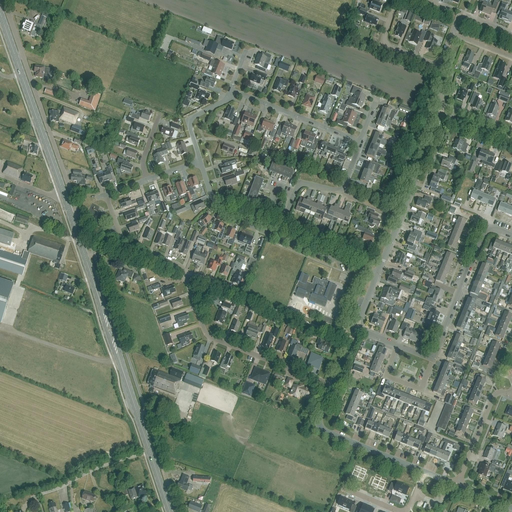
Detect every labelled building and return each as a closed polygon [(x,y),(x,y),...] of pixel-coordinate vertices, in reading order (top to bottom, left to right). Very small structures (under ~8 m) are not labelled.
[(383,5),(375,2),(375,0),(368,0),(368,1),(372,2),(369,9),(379,13),(383,5)] [(484,0),(480,0),(480,2),(483,4),(480,11),(485,14),(489,4),(490,2),(484,0)] [(491,5),(489,4),(485,14),(490,16),(491,13),(495,14),(499,3),(493,0),(491,5)] [(502,20),(504,21),(508,11),(505,10),(507,4),(502,2),(497,15),(500,16),(499,19),(502,20)] [(367,10),(361,8),(358,14),(365,17),(367,10)] [(408,12),(404,20),(411,23),(414,14),(408,12)] [(376,26),(378,20),(375,18),(368,15),(365,22),(372,25),(376,26)] [(44,27),(47,19),(41,16),(38,25),(44,27)] [(37,25),(25,20),(21,31),(30,34),(30,35),(34,37),(36,32),(32,31),(34,26),(36,26),(37,25)] [(395,36),(401,39),(403,32),(404,32),(406,27),(399,24),(395,33),(396,33),(395,36)] [(408,33),(406,40),(409,41),(409,42),(417,45),(420,38),(423,39),(426,33),(422,31),(421,34),(413,31),(412,35),(408,33)] [(432,40),(434,36),(428,34),(425,41),(429,43),(426,49),(433,51),(437,42),(432,40)] [(200,46),(202,43),(188,37),(187,40),(200,46)] [(221,46),(231,50),(234,43),(220,38),(218,45),(221,46)] [(214,55),(218,45),(209,41),(205,51),(214,55)] [(466,55),(463,62),(470,65),(473,58),(472,58),(474,54),(468,52),(467,55),(466,55)] [(212,57),(203,53),(201,58),(210,62),(212,57)] [(271,56),(265,54),(264,57),(258,54),(256,60),(269,65),(271,59),(270,59),(271,56)] [(482,65),(478,64),(476,71),(480,73),(481,73),(483,69),(488,72),(491,64),(493,63),(492,61),(491,59),(489,60),(485,58),(482,65)] [(209,66),(213,67),(222,71),(224,65),(211,60),(209,66)] [(266,70),(269,65),(256,60),(254,65),(260,67),(259,70),(265,72),(266,70)] [(278,68),(287,72),(290,66),(280,62),(278,68)] [(504,70),(503,69),(505,64),(500,62),(499,66),(498,65),(493,78),(500,80),(501,78),(504,70)] [(468,72),(467,75),(473,77),(474,75),(477,67),(472,65),(469,73),(468,72)] [(36,66),(34,73),(36,73),(35,77),(43,78),(48,79),(50,69),(45,68),(36,66)] [(222,71),(213,67),(211,72),(206,70),(204,74),(212,77),(213,74),(220,77),(222,71)] [(259,84),(263,85),(265,79),(267,76),(258,72),(257,76),(252,74),(250,81),(259,84)] [(314,82),(322,85),(325,80),(324,79),(326,76),(318,73),(317,76),(316,76),(314,82)] [(209,86),(213,88),(216,81),(207,78),(205,83),(202,82),(200,86),(208,89),(209,86)] [(506,80),(501,78),(500,80),(497,86),(503,88),(506,80)] [(276,84),(274,90),(279,92),(281,89),(282,89),(283,86),(286,87),(289,81),(284,79),(283,82),(277,79),(275,84),(276,84)] [(299,86),(296,85),(295,88),(291,86),(288,96),(294,98),(295,95),(298,97),(301,90),(298,89),(299,86)] [(332,96),(338,98),(342,89),(335,87),(332,96)] [(355,95),(353,98),(363,102),(365,96),(359,94),(360,90),(361,90),(362,90),(354,87),(351,93),(355,95)] [(466,96),(467,92),(460,89),(457,96),(458,96),(456,99),(462,102),(465,96),(466,96)] [(194,98),(200,101),(201,98),(204,99),(208,100),(210,95),(206,93),(200,90),(199,93),(197,92),(194,98)] [(477,99),(479,95),(474,93),(471,99),(474,100),(471,108),(478,110),(482,101),(477,99)] [(314,98),(307,95),(304,101),(302,105),(306,106),(310,108),(314,98)] [(509,98),(500,95),(498,100),(507,104),(509,98)] [(329,97),(325,96),(324,99),(323,99),(322,104),(319,111),(327,114),(331,102),(328,101),(329,97)] [(354,105),(361,108),(363,102),(353,98),(350,97),(348,102),(347,102),(346,105),(353,108),(354,105)] [(90,103),(83,100),(81,106),(96,112),(98,106),(90,103)] [(490,116),(491,117),(493,116),(495,117),(499,107),(491,105),(487,114),(490,115),(490,116)] [(385,106),(384,109),(383,108),(381,114),(388,117),(393,119),(395,113),(391,111),(392,108),(385,106)] [(411,115),(413,110),(400,106),(398,110),(403,112),(403,111),(406,112),(406,113),(411,115)] [(81,128),(74,125),(79,113),(63,107),(60,116),(58,115),(58,111),(50,111),(50,122),(56,121),(56,122),(59,122),(59,119),(61,120),(73,125),(71,131),(79,134),(81,128)] [(227,112),(226,111),(223,119),(231,121),(233,121),(231,125),(235,126),(238,119),(234,118),(232,118),(233,117),(232,117),(234,110),(229,108),(227,112)] [(138,121),(140,118),(148,121),(151,115),(148,114),(149,112),(148,111),(147,111),(146,111),(145,112),(143,112),(142,114),(137,112),(136,115),(132,113),(130,118),(138,121)] [(347,111),(345,116),(354,120),(356,114),(347,111)] [(241,122),(247,125),(251,115),(245,112),(241,122)] [(393,119),(388,117),(381,114),(378,120),(391,124),(393,119)] [(257,117),(251,115),(247,125),(253,127),(257,117)] [(352,126),(354,120),(345,116),(343,122),(337,120),(336,123),(343,126),(344,123),(352,126)] [(263,129),(266,130),(270,122),(264,120),(262,127),(259,125),(257,131),(260,132),(262,131),(263,129)] [(390,127),(391,124),(378,120),(376,125),(384,128),(385,125),(390,127)] [(275,124),(270,122),(266,130),(271,132),(270,136),(273,137),(275,132),(272,131),(275,124)] [(130,131),(137,133),(137,131),(142,133),(144,126),(135,123),(134,126),(133,125),(131,131),(130,131)] [(281,133),(287,135),(291,125),(285,123),(283,130),(279,128),(276,135),(280,137),(281,133)] [(233,136),(237,138),(241,127),(237,125),(233,136)] [(291,125),(287,135),(293,138),(297,128),(291,125)] [(164,134),(164,135),(172,138),(175,139),(178,132),(174,131),(170,129),(169,130),(163,127),(161,133),(164,134)] [(243,138),(251,141),(253,134),(245,131),(243,138)] [(301,144),(300,146),(305,148),(305,146),(307,142),(307,143),(311,133),(305,131),(302,140),(302,141),(301,144)] [(126,135),(128,136),(126,142),(137,146),(140,140),(133,138),(134,135),(127,132),(126,135)] [(307,143),(305,148),(314,151),(317,143),(314,141),(316,135),(311,133),(307,143)] [(375,133),(373,140),(385,144),(386,141),(382,139),(383,136),(375,133)] [(393,146),(396,138),(390,136),(387,144),(393,146)] [(465,153),(468,145),(465,144),(466,141),(459,138),(458,141),(456,140),(453,148),(459,151),(460,151),(462,151),(461,152),(465,153)] [(69,150),(71,147),(77,150),(79,146),(69,142),(69,143),(64,141),(61,147),(69,150)] [(320,155),(323,156),(328,144),(322,142),(319,150),(322,151),(320,155)] [(184,143),(177,145),(178,149),(179,149),(180,151),(177,152),(178,155),(181,155),(187,153),(184,143)] [(234,148),(224,144),(221,150),(228,153),(227,154),(231,155),(234,148)] [(333,146),(328,144),(323,156),(326,157),(327,153),(330,155),(333,146)] [(378,151),(379,148),(371,144),(369,150),(381,155),(385,157),(387,153),(382,151),(382,152),(378,151)] [(37,155),(38,147),(30,146),(29,153),(37,155)] [(95,152),(94,150),(93,146),(85,149),(87,155),(95,152)] [(339,148),(333,146),(330,155),(333,156),(332,160),(334,161),(339,149),(339,148)] [(158,154),(154,156),(157,165),(163,163),(161,156),(168,154),(165,148),(158,151),(157,151),(158,154)] [(254,158),(257,150),(250,148),(248,155),(254,158)] [(339,148),(339,149),(334,161),(337,162),(338,158),(342,159),(345,151),(339,148)] [(137,152),(128,149),(126,156),(135,159),(137,152)] [(380,158),(381,155),(369,150),(366,156),(374,159),(375,156),(380,158)] [(483,164),(488,152),(486,151),(486,152),(481,150),(477,159),(482,161),(481,164),(483,164)] [(490,152),(488,152),(483,164),(494,168),(495,165),(491,164),(494,155),(490,153),(490,152)] [(440,165),(452,170),(456,159),(449,156),(448,160),(443,158),(440,165)] [(118,162),(119,163),(121,166),(119,167),(122,172),(125,171),(130,173),(132,166),(129,165),(130,162),(119,158),(118,161),(118,162)] [(220,167),(222,174),(232,171),(231,166),(236,165),(234,159),(223,162),(224,166),(220,167)] [(310,165),(309,168),(313,170),(316,171),(318,166),(315,164),(316,162),(312,160),(310,165)] [(476,163),(471,161),(467,171),(472,173),(476,163)] [(499,161),(495,171),(500,173),(504,163),(499,161)] [(23,175),(20,174),(23,168),(7,162),(7,164),(5,170),(4,169),(3,173),(18,179),(21,180),(21,181),(25,182),(30,183),(33,177),(24,173),(23,175)] [(366,164),(364,170),(372,173),(376,174),(379,169),(380,166),(370,162),(369,165),(366,164)] [(271,176),(273,177),(278,165),(272,163),(269,171),(272,173),(271,176)] [(509,181),(511,174),(508,172),(511,165),(505,163),(502,172),(508,174),(506,180),(509,181)] [(108,169),(106,170),(107,172),(103,174),(106,182),(112,180),(110,174),(113,173),(110,165),(107,166),(108,169)] [(279,175),(283,167),(278,165),(273,177),(275,178),(277,174),(279,175)] [(288,169),(283,167),(279,175),(283,177),(281,181),(284,181),(288,169)] [(101,184),(106,182),(103,174),(100,175),(99,172),(97,173),(95,169),(92,170),(94,176),(97,175),(101,184)] [(294,172),(288,169),(284,181),(286,182),(287,179),(290,180),(294,172)] [(372,173),(364,170),(362,175),(374,180),(375,177),(371,176),(372,173)] [(82,172),(73,171),(73,176),(71,176),(71,181),(76,182),(76,184),(80,184),(79,185),(85,186),(85,181),(85,176),(81,175),(82,172)] [(433,177),(431,180),(438,183),(440,180),(443,181),(445,175),(438,172),(436,175),(434,174),(433,177)] [(373,183),(374,180),(362,175),(360,181),(368,184),(369,181),(373,183)] [(232,185),(237,184),(235,176),(224,179),(226,186),(232,184),(232,185)] [(189,179),(191,186),(188,188),(191,196),(195,195),(193,190),(196,189),(195,187),(198,185),(195,177),(189,179)] [(253,182),(264,186),(265,187),(266,185),(263,183),(264,180),(256,177),(253,182)] [(437,187),(438,183),(431,180),(429,186),(431,187),(430,191),(439,194),(442,188),(437,187)] [(188,203),(192,202),(189,192),(186,193),(185,190),(182,182),(176,184),(180,196),(185,194),(188,203)] [(251,188),(259,190),(260,191),(261,188),(265,189),(265,187),(264,186),(253,182),(251,188)] [(172,192),(170,186),(163,189),(166,197),(170,196),(172,201),(177,199),(174,191),(172,192)] [(260,191),(259,190),(251,188),(249,193),(261,198),(262,195),(258,194),(260,191)] [(470,198),(476,201),(479,193),(480,191),(477,190),(476,192),(473,191),(470,198)] [(160,200),(157,191),(151,193),(154,202),(160,200)] [(154,202),(151,193),(146,195),(150,206),(155,205),(154,202)] [(260,200),(261,198),(249,193),(247,198),(255,202),(257,198),(260,200)] [(484,195),(479,193),(476,201),(481,203),(484,195)] [(440,199),(450,203),(452,198),(442,194),(440,199)] [(487,205),(490,197),(491,195),(488,194),(487,196),(484,195),(481,203),(487,205)] [(430,205),(432,199),(425,196),(423,200),(419,198),(416,205),(424,209),(426,204),(430,205)] [(306,201),(303,200),(300,198),(296,210),(304,213),(310,198),(308,197),(306,201)] [(490,197),(487,205),(492,207),(495,199),(490,197)] [(306,210),(310,212),(314,204),(311,203),(312,199),(310,198),(304,213),(304,214),(306,210)] [(132,205),(136,203),(136,201),(131,203),(130,199),(120,202),(122,209),(132,205)] [(196,211),(205,207),(202,201),(194,205),(196,211)] [(316,205),(314,204),(310,212),(315,214),(320,202),(318,201),(316,205)] [(322,203),(320,202),(315,214),(314,218),(322,221),(324,215),(327,208),(324,206),(324,208),(321,207),(322,203)] [(344,212),(341,211),(338,219),(343,221),(350,203),(347,202),(344,212)] [(497,211),(503,213),(506,206),(507,203),(504,202),(503,204),(500,203),(497,211)] [(348,214),(352,204),(350,203),(343,221),(348,223),(351,215),(348,214)] [(507,203),(506,206),(503,213),(508,215),(511,208),(508,206),(509,204),(507,203)] [(327,207),(327,208),(324,215),(327,216),(327,215),(332,217),(337,205),(335,204),(334,208),(331,207),(330,208),(327,207)] [(338,219),(341,211),(338,210),(340,206),(337,205),(332,217),(331,220),(336,222),(338,219)] [(175,211),(177,215),(182,213),(181,212),(186,210),(184,207),(175,211)] [(138,216),(138,213),(137,213),(136,210),(125,214),(127,221),(138,217),(138,216)] [(364,216),(368,218),(371,219),(369,223),(369,225),(370,226),(372,227),(373,227),(374,225),(378,227),(380,221),(377,219),(379,216),(367,210),(364,216)] [(417,216),(412,214),(410,221),(418,224),(420,220),(423,221),(426,215),(418,212),(417,216)] [(199,219),(200,220),(205,225),(211,219),(206,214),(203,217),(202,216),(199,219)] [(17,215),(15,221),(27,225),(29,219),(17,215)] [(464,227),(466,221),(454,216),(453,219),(457,220),(456,224),(464,227)] [(211,229),(220,233),(217,239),(221,240),(224,232),(221,231),(223,225),(217,222),(215,225),(213,224),(211,229)] [(452,222),(451,224),(455,226),(454,229),(461,232),(464,227),(456,224),(452,222)] [(128,226),(130,233),(139,229),(137,223),(128,226)] [(356,230),(365,233),(362,239),(371,243),(374,237),(368,234),(369,230),(358,226),(356,230)] [(236,238),(233,237),(235,231),(229,228),(226,237),(230,238),(229,240),(228,239),(226,244),(232,246),(236,238)] [(454,229),(450,228),(449,230),(453,232),(452,235),(459,238),(461,232),(454,229)] [(14,234),(0,229),(0,242),(10,246),(14,234)] [(153,232),(147,229),(143,238),(150,241),(153,232)] [(408,239),(415,241),(418,243),(422,233),(414,230),(413,233),(410,232),(408,239)] [(174,249),(180,252),(185,240),(181,238),(180,237),(181,233),(178,231),(175,239),(178,240),(174,249)] [(438,235),(434,234),(428,231),(426,235),(430,236),(429,238),(436,240),(438,235)] [(239,241),(247,245),(244,252),(250,254),(254,246),(250,244),(253,238),(242,233),(239,241)] [(452,235),(447,233),(447,235),(451,237),(450,240),(457,243),(459,238),(452,235)] [(165,237),(159,234),(155,244),(161,246),(162,244),(165,237)] [(165,237),(162,244),(168,247),(172,238),(166,235),(165,237)] [(22,258),(0,250),(0,267),(23,275),(28,260),(27,260),(29,253),(54,261),(53,263),(56,264),(54,268),(59,270),(60,265),(59,265),(65,246),(33,236),(28,253),(24,251),(22,258)] [(196,243),(204,246),(206,239),(199,236),(196,243)] [(415,241),(408,239),(406,245),(408,246),(407,249),(415,252),(417,246),(413,245),(415,241)] [(444,241),(449,243),(447,246),(455,249),(457,243),(450,240),(445,239),(444,241)] [(185,240),(180,252),(180,253),(186,256),(191,244),(185,241),(185,240)] [(495,249),(498,250),(502,243),(495,240),(494,244),(491,243),(488,250),(491,251),(490,255),(492,255),(493,252),(494,252),(495,249)] [(501,251),(504,253),(507,245),(502,243),(498,250),(496,257),(498,258),(500,254),(501,251)] [(504,260),(505,256),(506,256),(507,254),(510,255),(511,250),(511,246),(507,245),(504,253),(502,259),(504,260)] [(192,260),(198,262),(201,254),(198,253),(199,249),(197,248),(192,260)] [(446,255),(444,258),(452,261),(454,256),(442,251),(441,254),(446,255)] [(208,253),(206,252),(204,255),(201,254),(198,262),(203,265),(208,253)] [(409,260),(410,258),(398,253),(396,259),(404,262),(406,258),(409,260)] [(215,262),(211,261),(208,269),(214,272),(217,266),(219,267),(223,258),(217,256),(215,262)] [(450,267),(452,261),(444,258),(440,257),(439,259),(443,261),(442,264),(450,267)] [(243,275),(239,273),(244,261),(237,259),(232,271),(236,272),(231,283),(233,283),(233,284),(235,285),(235,284),(239,286),(240,282),(241,282),(242,278),(243,275)] [(403,265),(404,262),(396,259),(394,264),(406,268),(407,266),(403,265)] [(437,265),(441,266),(440,270),(447,273),(450,267),(442,264),(438,262),(437,265)] [(482,264),(479,270),(487,273),(490,274),(491,272),(492,268),(482,264)] [(226,276),(230,268),(223,265),(220,274),(226,276)] [(445,279),(447,273),(440,270),(436,268),(435,270),(439,272),(438,275),(437,276),(445,279)] [(124,283),(127,277),(131,278),(133,273),(127,270),(126,273),(119,271),(117,276),(116,276),(114,280),(119,281),(124,283)] [(391,276),(399,279),(399,280),(401,280),(404,274),(394,270),(391,276)] [(479,270),(477,276),(485,279),(487,273),(479,270)] [(433,273),(432,276),(437,278),(435,281),(443,284),(445,279),(437,276),(438,275),(433,273)] [(66,282),(68,276),(61,274),(59,280),(66,282)] [(330,284),(330,282),(322,279),(322,281),(314,278),(313,282),(312,284),(306,282),(309,277),(301,274),(297,286),(296,285),(294,292),(296,293),(295,296),(303,299),(304,298),(310,300),(309,301),(325,308),(327,301),(330,302),(336,286),(330,284)] [(389,275),(387,282),(395,285),(398,279),(399,280),(399,279),(391,276),(389,275)] [(475,282),(482,285),(485,286),(489,287),(490,285),(486,284),(486,283),(483,282),(485,279),(477,276),(475,282)] [(0,280),(0,321),(1,322),(13,285),(0,280)] [(472,287),(480,291),(486,293),(487,291),(484,289),(481,288),(482,285),(475,282),(472,287)] [(62,284),(61,287),(65,289),(64,292),(72,295),(74,289),(62,284)] [(399,289),(408,293),(410,289),(401,285),(399,289)] [(169,287),(161,290),(164,297),(171,295),(171,294),(175,292),(173,286),(169,288),(169,287)] [(390,286),(389,289),(385,287),(382,293),(392,296),(393,294),(399,296),(401,291),(390,286)] [(436,289),(437,288),(432,286),(431,289),(435,291),(433,295),(442,299),(444,292),(436,289)] [(479,293),(480,291),(472,287),(470,293),(478,296),(477,298),(485,302),(487,297),(479,293)] [(392,296),(382,293),(380,298),(386,301),(385,304),(393,307),(395,301),(394,300),(395,298),(392,296)] [(439,305),(442,299),(433,295),(431,299),(427,298),(425,303),(434,307),(435,303),(439,305)] [(468,298),(465,304),(473,308),(476,309),(477,306),(474,305),(475,301),(468,298)] [(173,308),(182,305),(180,299),(171,302),(173,308)] [(379,302),(376,308),(379,309),(378,311),(381,312),(384,305),(379,302)] [(463,311),(470,314),(473,315),(477,316),(478,314),(474,312),(472,311),(473,308),(465,304),(463,311)] [(430,312),(428,316),(437,320),(439,313),(435,312),(436,308),(428,305),(426,310),(430,312)] [(242,308),(237,306),(233,315),(238,317),(242,308)] [(217,316),(215,322),(221,324),(223,321),(227,312),(219,309),(217,316)] [(415,311),(409,309),(405,318),(412,321),(415,311)] [(471,320),(475,322),(475,320),(472,318),(472,317),(469,316),(470,314),(463,311),(461,316),(468,319),(471,320)] [(503,315),(502,319),(510,322),(511,315),(503,311),(503,312),(502,312),(501,314),(503,315)] [(370,324),(377,326),(380,317),(377,316),(377,314),(375,313),(370,324)] [(183,314),(175,317),(179,328),(184,326),(183,325),(187,323),(186,320),(189,319),(187,314),(183,315),(183,314)] [(170,319),(169,315),(159,318),(161,324),(167,322),(166,320),(170,319)] [(422,319),(421,322),(426,324),(426,323),(434,326),(437,320),(428,316),(426,321),(422,319)] [(466,325),(472,328),(474,325),(470,323),(470,324),(467,322),(468,319),(461,316),(458,322),(466,325)] [(380,317),(377,326),(382,328),(385,319),(380,317)] [(507,327),(510,322),(502,319),(500,324),(507,327)] [(236,333),(240,323),(234,321),(230,330),(236,333)] [(388,331),(395,333),(399,324),(392,321),(388,331)] [(458,322),(456,328),(465,331),(464,334),(472,337),(472,335),(470,334),(471,331),(467,330),(467,329),(465,328),(466,325),(458,322)] [(403,337),(409,340),(413,331),(409,329),(410,325),(403,323),(400,330),(405,332),(403,337)] [(505,333),(507,327),(500,324),(498,323),(497,326),(499,326),(497,330),(505,333)] [(245,336),(250,338),(255,327),(248,324),(246,329),(248,330),(245,336)] [(260,329),(255,327),(250,338),(255,340),(259,332),(260,329)] [(271,344),(274,337),(276,338),(279,330),(274,328),(271,335),(266,333),(264,339),(265,339),(263,345),(269,348),(270,344),(271,344)] [(503,339),(505,333),(497,330),(495,329),(494,331),(495,332),(496,332),(496,334),(495,336),(503,339)] [(413,331),(409,340),(416,342),(418,338),(423,340),(426,333),(418,330),(417,333),(413,331)] [(189,341),(189,340),(193,339),(191,333),(184,335),(178,337),(182,347),(189,345),(190,343),(189,341)] [(173,344),(169,334),(163,336),(166,346),(173,344)] [(456,335),(454,341),(461,344),(464,345),(468,346),(469,344),(465,343),(465,342),(463,341),(464,338),(456,335)] [(325,339),(319,337),(317,343),(319,344),(318,349),(328,353),(331,345),(323,342),(325,339)] [(500,345),(492,342),(493,340),(485,337),(484,340),(488,341),(487,343),(491,345),(490,348),(498,351),(500,345)] [(472,338),(469,345),(475,347),(478,340),(472,338)] [(276,349),(277,349),(276,351),(281,353),(282,351),(286,342),(280,340),(276,349)] [(463,348),(460,347),(461,344),(454,341),(452,346),(459,350),(462,351),(465,352),(466,350),(463,349),(463,348)] [(378,343),(374,353),(377,354),(384,357),(387,351),(384,350),(385,346),(378,343)] [(294,358),(297,350),(300,351),(302,346),(297,344),(296,347),(292,346),(288,355),(294,358)] [(197,360),(200,361),(205,348),(198,346),(197,349),(196,349),(194,352),(195,353),(194,356),(198,357),(197,360)] [(458,352),(459,350),(452,346),(449,352),(457,355),(460,356),(459,357),(463,358),(464,356),(460,355),(461,353),(458,352)] [(495,357),(498,351),(490,348),(488,347),(487,350),(489,350),(488,354),(495,357)] [(221,354),(214,352),(211,361),(217,363),(221,354)] [(455,359),(457,355),(449,352),(447,358),(455,362),(455,364),(461,366),(463,361),(455,359)] [(493,363),(495,357),(488,354),(487,354),(484,353),(483,355),(486,356),(485,360),(493,363)] [(312,354),(307,365),(308,365),(309,364),(311,365),(310,366),(317,369),(318,369),(322,360),(321,359),(322,359),(321,358),(312,354)] [(374,360),(382,363),(384,357),(377,354),(374,360)] [(220,367),(219,370),(224,372),(225,369),(227,366),(230,368),(234,358),(227,356),(226,360),(223,359),(220,367)] [(372,366),(380,369),(382,363),(374,360),(368,357),(367,359),(374,362),(372,366)] [(482,362),(484,362),(483,366),(490,369),(493,363),(485,360),(483,359),(482,362)] [(372,366),(365,363),(364,366),(371,369),(370,371),(377,374),(380,369),(372,366)] [(445,363),(442,369),(450,372),(453,373),(454,371),(454,370),(451,369),(452,366),(445,363)] [(201,368),(192,364),(189,372),(198,375),(201,368)] [(364,367),(355,364),(353,370),(362,374),(364,367)] [(454,368),(457,369),(456,371),(463,374),(465,369),(456,365),(454,368)] [(172,369),(170,375),(180,379),(183,373),(172,369)] [(251,379),(258,381),(265,384),(269,374),(255,369),(251,379)] [(442,369),(440,375),(448,378),(450,379),(454,381),(455,378),(451,377),(451,376),(449,375),(450,372),(442,369)] [(149,388),(151,388),(153,389),(154,387),(175,395),(181,380),(158,371),(158,372),(153,370),(147,384),(150,385),(149,388)] [(184,383),(202,389),(205,380),(188,373),(184,383)] [(477,381),(475,384),(483,387),(486,381),(484,381),(486,377),(479,374),(476,375),(474,380),(477,381)] [(446,381),(448,378),(440,375),(438,381),(445,384),(448,385),(451,386),(452,386),(454,387),(455,385),(449,383),(449,382),(446,381)] [(312,395),(309,394),(311,390),(306,388),(306,390),(293,385),(292,385),(293,381),(288,379),(285,386),(290,388),(291,387),(292,388),(290,395),(294,397),(294,396),(299,398),(300,396),(310,399),(312,395)] [(438,381),(435,386),(443,389),(449,392),(450,390),(447,388),(444,387),(445,384),(438,381)] [(246,383),(243,392),(250,395),(254,386),(246,383)] [(481,393),(483,387),(475,384),(473,383),(472,385),(474,386),(473,390),(481,393)] [(385,395),(388,397),(391,389),(385,387),(384,388),(380,386),(376,394),(377,396),(383,398),(385,395)] [(440,395),(443,389),(435,386),(433,392),(440,395)] [(393,399),(394,399),(397,391),(391,389),(388,397),(386,399),(385,403),(387,404),(389,400),(390,398),(393,399)] [(472,392),(471,396),(478,399),(481,393),(473,390),(471,389),(470,391),(472,392)] [(355,391),(352,397),(360,400),(362,401),(363,398),(361,397),(363,394),(355,391)] [(393,407),(395,403),(396,400),(399,401),(403,394),(397,391),(394,399),(393,399),(392,402),(391,406),(393,407)] [(402,402),(405,404),(408,396),(403,394),(399,401),(396,408),(399,409),(400,405),(402,402)] [(455,398),(447,395),(444,403),(451,405),(455,398)] [(404,406),(402,410),(405,411),(406,407),(407,408),(408,405),(411,406),(414,399),(408,396),(405,404),(404,406)] [(471,396),(468,402),(476,405),(478,399),(471,396)] [(358,406),(362,407),(363,405),(359,403),(360,400),(352,397),(350,403),(358,406)] [(417,408),(417,409),(420,401),(414,399),(411,406),(410,409),(408,413),(410,414),(412,410),(413,407),(417,408)] [(423,411),(426,403),(420,401),(417,409),(417,408),(416,411),(414,415),(416,416),(418,412),(419,409),(423,411)] [(356,409),(358,406),(350,403),(348,408),(355,412),(358,412),(359,410),(356,409)] [(424,415),(425,412),(429,413),(432,406),(426,403),(423,411),(420,417),(422,418),(424,415)] [(464,411),(463,414),(471,417),(473,411),(469,409),(470,407),(464,404),(461,410),(464,411)] [(348,408),(345,414),(356,419),(357,416),(354,415),(355,412),(348,408)] [(371,408),(368,414),(372,416),(374,412),(378,413),(379,411),(374,409),(371,408)] [(471,417),(463,414),(461,420),(469,423),(471,417)] [(375,421),(372,420),(371,422),(368,421),(365,429),(370,431),(374,423),(375,421)] [(458,426),(466,429),(469,423),(461,420),(460,422),(458,426)] [(377,425),(374,423),(370,431),(376,434),(380,426),(381,423),(378,422),(377,425)] [(382,436),(386,428),(387,425),(384,423),(383,427),(380,426),(376,434),(382,436)] [(506,432),(507,428),(498,424),(494,435),(501,438),(504,431),(506,432)] [(457,428),(456,432),(464,435),(466,429),(458,426),(456,425),(455,427),(457,428)] [(388,438),(392,431),(392,429),(389,428),(389,430),(386,428),(382,436),(388,438)] [(394,441),(400,443),(403,435),(403,434),(401,433),(401,434),(400,434),(397,433),(394,441)] [(410,436),(410,435),(407,434),(407,435),(406,437),(403,435),(400,443),(406,446),(409,438),(410,436)] [(418,441),(415,440),(411,448),(418,450),(420,445),(422,446),(425,438),(420,436),(418,441)] [(415,440),(409,438),(406,446),(411,448),(415,440)] [(429,455),(432,447),(433,446),(431,445),(430,446),(426,445),(423,453),(429,455)] [(436,449),(432,447),(429,455),(435,457),(438,450),(439,448),(436,447),(436,449)] [(441,460),(444,452),(445,448),(443,447),(442,451),(438,450),(435,457),(441,460)] [(491,460),(495,451),(488,448),(484,458),(493,462),(492,464),(499,467),(501,463),(491,460)] [(447,462),(450,454),(451,453),(448,452),(448,454),(444,452),(441,460),(447,462)] [(490,468),(481,464),(479,468),(481,468),(479,475),(486,477),(489,471),(494,473),(496,467),(491,465),(490,468)] [(350,470),(348,476),(351,477),(352,474),(358,477),(361,468),(356,466),(353,471),(350,470)] [(361,468),(358,477),(363,479),(362,482),(365,483),(367,477),(364,476),(367,470),(361,468)] [(507,473),(501,487),(503,482),(504,482),(507,483),(504,489),(511,492),(511,491),(511,482),(508,481),(509,478),(510,474),(507,473)] [(371,479),(368,484),(371,486),(372,483),(378,485),(382,476),(376,474),(373,480),(371,479)] [(181,489),(186,491),(187,490),(191,491),(193,486),(189,484),(189,485),(186,484),(189,477),(183,475),(180,483),(179,482),(177,487),(181,488),(181,489)] [(210,484),(210,477),(193,476),(193,482),(199,483),(199,482),(205,482),(205,483),(210,484)] [(382,476),(378,485),(383,488),(382,490),(385,492),(388,486),(385,485),(387,479),(382,476)] [(391,483),(388,490),(390,491),(392,492),(393,489),(394,490),(405,495),(408,487),(405,486),(405,485),(403,484),(403,485),(397,483),(396,485),(391,483)] [(138,496),(138,497),(146,494),(146,491),(145,491),(144,489),(142,485),(138,487),(137,486),(135,487),(135,488),(128,490),(132,499),(138,496)] [(87,500),(93,502),(95,496),(89,494),(89,493),(84,491),(82,499),(87,500)] [(400,502),(397,501),(398,498),(392,495),(390,501),(399,504),(400,502)] [(341,497),(338,505),(349,509),(350,509),(351,510),(349,511),(354,511),(356,507),(351,505),(353,502),(347,500),(347,499),(345,498),(345,499),(341,497)] [(54,504),(53,502),(49,503),(50,506),(48,506),(49,511),(57,511),(55,504),(54,504)] [(197,505),(190,502),(188,508),(197,511),(208,511),(210,506),(206,505),(203,511),(200,510),(202,506),(197,504),(197,505)]
